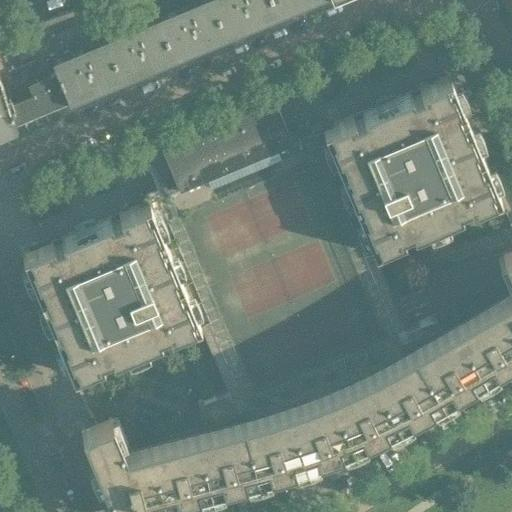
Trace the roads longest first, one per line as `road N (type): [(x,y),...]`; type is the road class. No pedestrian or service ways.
road 1 (residential): [(0,164),(392,0)]
road 2 (residential): [(347,511),(511,412)]
road 3 (secondary): [(61,511),(0,361)]
